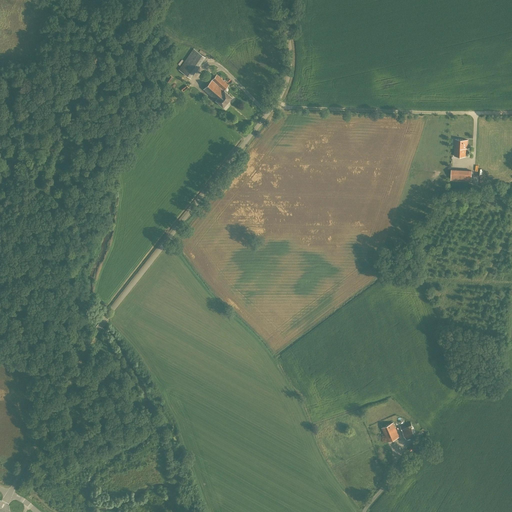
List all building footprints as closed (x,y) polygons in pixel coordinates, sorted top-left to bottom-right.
[(164,50),(167,53),(174,44),(171,41),(164,50)] [(178,69),(190,78),(205,57),(193,48),(178,69)] [(203,89),(209,94),(213,90),(219,95),(220,94),(228,101),(231,97),(224,90),(228,85),(217,74),(203,89)] [(213,90),(209,94),(215,99),(215,100),(223,106),(228,101),(220,94),(219,95),(213,90)] [(455,139),(454,156),(466,156),(466,148),(467,148),(468,139),(455,139)] [(473,170),(453,169),(453,179),(473,180),(473,170)] [(382,427),(388,441),(399,436),(393,422),(382,427)] [(413,427),(411,422),(400,426),(406,439),(415,435),(411,427),(413,427)] [(420,442),(414,438),(408,445),(414,450),(420,442)]
